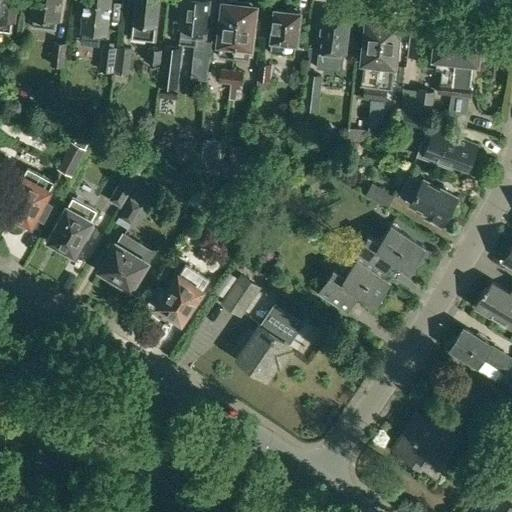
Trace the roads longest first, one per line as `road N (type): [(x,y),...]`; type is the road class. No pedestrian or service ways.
road 1 (residential): [(318,480),(0,279)]
road 2 (residential): [(318,480),(435,308),(511,171)]
